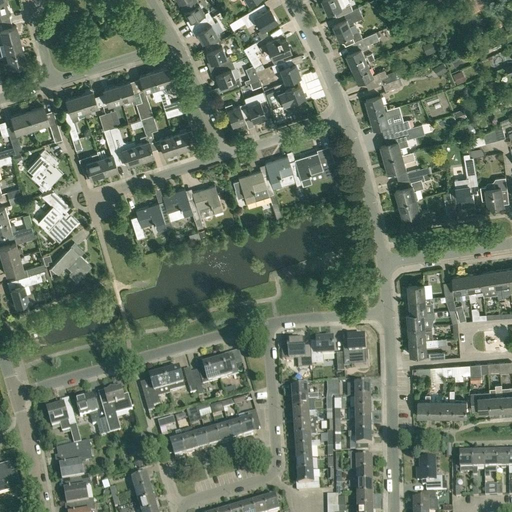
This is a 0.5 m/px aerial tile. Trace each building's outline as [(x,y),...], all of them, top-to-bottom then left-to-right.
[(194,0),(185,6),(187,10),(184,11),(189,19),(186,21),(191,28),(212,16),(208,11),(205,12),(199,2),(199,3),(197,0),(194,0)] [(322,0),(329,14),(334,11),(336,17),(353,10),(350,3),(346,5),(343,0),(322,0)] [(0,2),(0,23),(1,23),(0,17),(0,16),(9,14),(6,1),(0,2)] [(262,29),(277,20),(270,8),(257,15),(253,9),(242,16),(248,26),(257,21),(262,29)] [(349,24),(363,17),(359,8),(348,13),(350,18),(334,25),(341,40),(342,40),(343,41),(342,43),(345,44),(346,46),(363,38),(360,32),(352,31),(349,24)] [(212,16),(191,28),(195,36),(198,34),(203,42),(208,39),(211,44),(220,40),(216,34),(217,34),(212,23),(215,22),(212,16)] [(3,29),(1,23),(0,23),(0,30),(3,43),(20,38),(16,26),(3,29)] [(377,32),(355,42),(358,50),(347,55),(353,68),(368,62),(375,59),(372,53),(365,56),(362,50),(369,47),(368,44),(380,39),(377,32)] [(272,57),(291,50),(286,38),(280,40),(279,37),(266,42),(272,57)] [(499,37),(490,42),(494,50),(503,46),(499,37)] [(20,38),(3,43),(6,55),(23,51),(20,38)] [(429,42),(433,52),(438,50),(434,40),(429,42)] [(255,50),(260,48),(256,41),(244,48),(254,66),(261,62),(255,50)] [(230,55),(227,56),(223,46),(207,52),(210,60),(207,61),(210,70),(233,61),(230,55)] [(23,51),(6,55),(10,68),(26,64),(23,51)] [(280,70),(284,82),(285,83),(295,79),(301,77),(296,64),(293,64),(291,58),(272,65),(275,72),(280,70)] [(233,61),(210,70),(214,78),(216,77),(220,85),(217,86),(219,92),(241,83),(239,77),(236,78),(232,68),(235,67),(233,61)] [(385,70),(373,75),(368,62),(353,68),(359,82),(369,78),(370,81),(366,83),(369,89),(383,84),(398,78),(395,71),(386,74),(385,70)] [(437,66),(442,74),(447,70),(443,63),(437,66)] [(166,67),(153,71),(157,86),(161,99),(168,97),(165,84),(171,82),(166,67)] [(161,99),(157,86),(153,71),(139,76),(144,91),(151,88),(155,101),(161,99)] [(251,81),(257,78),(259,78),(256,72),(248,75),(249,78),(251,81)] [(462,82),(458,72),(452,74),(457,84),(462,82)] [(251,81),(249,82),(252,88),(260,85),(257,78),(251,81)] [(400,85),(398,78),(383,84),(385,91),(400,85)] [(285,83),(284,82),(263,90),(266,97),(284,90),(289,102),(305,96),(300,84),(298,85),(295,79),(285,83)] [(122,100),(135,96),(130,81),(117,85),(122,100)] [(122,100),(117,85),(103,90),(108,105),(122,100)] [(85,91),(85,93),(80,95),(86,117),(90,116),(88,109),(98,106),(93,91),(92,91),(92,89),(90,88),(86,90),(85,91)] [(86,117),(80,95),(66,99),(70,115),(71,115),(73,121),(79,119),(77,113),(84,110),(86,117)] [(370,114),(385,110),(381,95),(366,99),(370,114)] [(251,116),(251,117),(253,121),(265,117),(265,115),(271,112),(266,98),(247,105),(251,116)] [(148,100),(142,101),(146,116),(152,115),(148,100)] [(163,105),(165,111),(180,106),(178,100),(170,102),(163,105)] [(136,103),(140,118),(146,116),(142,101),(136,103)] [(251,116),(247,105),(246,102),(226,110),(232,126),(245,121),(244,119),(251,117),(251,116)] [(49,122),(46,113),(44,106),(28,111),(33,128),(49,122)] [(180,106),(165,111),(167,117),(182,112),(180,106)] [(395,107),(385,110),(370,114),(374,128),(389,124),(388,117),(397,114),(395,107)] [(463,108),(453,113),(457,121),(467,116),(463,108)] [(33,128),(28,111),(12,117),(17,133),(33,128)] [(110,128),(116,126),(111,111),(105,113),(110,128)] [(110,128),(105,113),(99,115),(103,130),(110,128)] [(151,131),(157,129),(152,115),(146,116),(151,131)] [(151,131),(146,116),(140,118),(141,119),(142,125),(145,133),(146,133),(151,131)] [(393,124),(395,132),(408,128),(410,127),(408,119),(393,124)] [(9,135),(7,127),(5,121),(0,122),(0,127),(3,137),(9,135)] [(68,125),(73,139),(78,137),(74,123),(68,125)] [(62,139),(57,124),(50,126),(55,141),(62,139)] [(118,125),(116,126),(110,128),(115,143),(119,156),(120,160),(125,159),(127,164),(140,160),(135,144),(134,140),(127,142),(123,140),(118,125)] [(502,126),(495,129),(497,140),(505,138),(502,126)] [(108,145),(115,143),(110,128),(103,130),(104,130),(108,145)] [(397,138),(398,141),(381,146),(385,160),(402,155),(400,147),(409,145),(406,135),(410,134),(408,128),(395,132),(397,138)] [(497,140),(495,129),(482,135),(485,143),(497,140)] [(172,135),(177,150),(191,146),(186,130),(172,135)] [(142,142),(135,144),(140,160),(153,156),(147,135),(140,137),(142,142)] [(177,150),(172,135),(159,139),(164,155),(177,150)] [(18,137),(11,139),(13,147),(15,153),(22,151),(18,137)] [(0,151),(0,158),(11,155),(15,153),(13,147),(0,151)] [(62,171),(55,165),(59,161),(51,154),(45,148),(40,153),(41,154),(28,168),(33,173),(30,177),(38,184),(44,177),(51,184),(62,171)] [(99,158),(104,174),(117,170),(112,154),(106,156),(103,149),(97,151),(97,153),(99,158)] [(295,159),(294,159),(294,160),(302,183),(303,185),(311,182),(321,179),(325,177),(331,175),(327,163),(325,156),(323,150),(318,152),(317,152),(295,159)] [(396,171),(406,168),(404,161),(410,160),(415,158),(413,152),(408,153),(402,155),(385,160),(385,161),(386,165),(387,167),(389,173),(393,172),(396,171)] [(104,174),(99,158),(97,153),(89,155),(91,161),(85,162),(85,160),(79,162),(84,178),(90,176),(90,178),(104,174)] [(11,155),(0,158),(0,165),(9,163),(13,161),(11,155)] [(287,155),(265,163),(265,164),(268,173),(273,188),(281,185),(280,183),(278,177),(293,173),(295,179),(297,185),(302,183),(294,160),(294,159),(289,161),(287,155)] [(408,179),(410,178),(421,175),(419,169),(407,172),(408,179)] [(239,180),(233,182),(238,197),(244,195),(247,203),(255,200),(269,196),(272,204),(277,202),(275,194),(273,188),(268,173),(262,175),(260,170),(238,177),(239,180)] [(412,186),(400,189),(395,190),(396,192),(397,197),(399,204),(417,199),(414,190),(416,190),(423,188),(421,182),(425,180),(430,178),(429,173),(423,174),(421,175),(410,178),(412,186)] [(453,188),(452,190),(453,200),(455,202),(457,202),(462,202),(462,206),(467,205),(467,210),(475,209),(475,204),(473,194),(474,194),(473,186),(478,185),(476,173),(475,173),(469,174),(468,174),(468,178),(455,180),(456,187),(453,188)] [(503,205),(502,190),(508,189),(506,177),(496,179),(497,188),(486,189),(486,186),(480,187),(482,201),(487,200),(488,207),(503,205)] [(194,197),(188,199),(193,214),(192,214),(194,219),(197,227),(203,226),(200,218),(215,213),(223,210),(215,184),(192,191),(194,197)] [(159,203),(167,228),(172,226),(171,221),(184,216),(192,214),(193,214),(188,199),(185,187),(162,195),(164,201),(159,203)] [(9,198),(23,193),(21,188),(7,192),(9,198)] [(42,196),(53,206),(39,221),(52,234),(56,230),(65,238),(80,222),(67,210),(71,206),(61,197),(61,198),(54,191),(42,196)] [(23,193),(9,198),(11,204),(25,200),(23,193)] [(451,193),(444,194),(445,200),(447,213),(453,212),(451,199),(451,193)] [(33,211),(36,208),(33,205),(36,202),(33,199),(27,205),(33,211)] [(420,211),(417,199),(399,204),(403,218),(411,215),(412,222),(431,216),(429,208),(420,211)] [(167,228),(159,203),(136,210),(138,216),(131,218),(137,238),(144,235),(142,227),(153,223),(154,223),(156,223),(158,231),(167,228)] [(0,220),(8,218),(5,206),(0,207),(0,220)] [(22,215),(24,227),(31,226),(29,214),(22,215)] [(8,218),(0,220),(0,234),(6,233),(8,239),(34,231),(33,226),(18,230),(18,229),(16,229),(15,224),(11,225),(8,218)] [(14,238),(15,243),(0,247),(0,252),(2,261),(23,254),(21,247),(17,248),(16,244),(22,242),(36,238),(34,231),(8,239),(8,240),(14,238)] [(80,255),(84,251),(74,242),(51,266),(58,273),(66,264),(73,270),(70,274),(77,281),(91,265),(80,255)] [(28,253),(23,254),(2,261),(6,274),(14,272),(15,279),(17,278),(46,270),(45,266),(44,266),(43,263),(26,268),(23,268),(21,262),(23,262),(22,259),(29,257),(28,253)] [(42,256),(45,265),(49,264),(48,261),(51,260),(49,254),(42,256)] [(509,284),(507,269),(493,271),(495,286),(497,295),(497,294),(498,298),(503,298),(501,286),(509,284)] [(17,278),(20,287),(11,289),(16,305),(17,307),(25,304),(24,303),(29,301),(29,303),(33,302),(35,299),(33,293),(31,292),(27,293),(24,285),(38,281),(42,280),(40,274),(46,272),(46,270),(17,278)] [(495,286),(493,271),(479,273),(482,289),(495,286)] [(482,289),(479,273),(466,275),(468,290),(469,290),(470,302),(475,301),(474,295),(483,294),(482,289)] [(468,290),(466,275),(452,277),(454,293),(468,290)] [(445,297),(453,295),(451,282),(443,283),(445,297)] [(430,297),(426,298),(425,285),(409,286),(410,300),(430,299),(430,297)] [(410,300),(411,306),(407,306),(408,314),(411,313),(412,314),(424,313),(435,312),(435,311),(434,311),(433,303),(431,303),(430,299),(410,300)] [(462,304),(455,306),(460,321),(466,320),(462,304)] [(453,325),(458,324),(458,323),(454,309),(449,310),(453,324),(453,325)] [(411,313),(408,314),(409,328),(432,326),(432,325),(425,326),(424,318),(435,317),(435,312),(424,313),(412,314),(411,313)] [(432,326),(409,328),(410,342),(438,339),(438,338),(433,339),(432,326)] [(349,346),(343,347),(344,354),(343,354),(344,366),(351,366),(352,368),(352,366),(352,365),(351,365),(350,361),(352,361),(352,360),(366,359),(368,359),(367,351),(365,351),(365,345),(364,337),(348,338),(349,346)] [(302,339),(298,339),(297,341),(288,342),(289,351),(289,360),(298,360),(298,368),(312,367),(312,364),(311,356),(311,355),(305,356),(305,348),(304,341),(303,341),(302,339)] [(317,343),(310,343),(311,347),(311,355),(311,356),(315,356),(316,364),(324,364),(323,356),(334,355),(333,339),(316,340),(317,343)] [(438,339),(410,342),(412,356),(428,354),(427,346),(438,345),(438,339)] [(222,356),(223,359),(215,361),(221,380),(239,375),(233,353),(226,355),(227,355),(222,356)] [(208,364),(207,361),(197,364),(203,385),(221,380),(215,361),(208,364)] [(500,372),(511,371),(511,361),(500,362),(500,372)] [(443,376),(443,367),(430,368),(431,383),(444,382),(443,376)] [(179,368),(165,373),(170,392),(185,388),(183,383),(184,383),(179,368)] [(153,386),(148,387),(146,382),(141,384),(148,412),(155,410),(154,407),(160,405),(158,398),(171,394),(170,392),(165,373),(150,377),(153,386)] [(197,392),(196,389),(193,379),(186,380),(190,394),(197,392)] [(355,398),(371,398),(371,384),(355,385),(355,398)] [(492,411),(504,410),(502,395),(502,384),(495,385),(496,395),(491,395),(492,411)] [(511,387),(509,387),(510,394),(502,395),(504,410),(511,409),(511,387)] [(292,389),(292,402),(308,401),(308,400),(318,399),(318,395),(308,395),(307,388),(292,389)] [(123,396),(121,389),(114,391),(114,390),(113,390),(113,389),(112,389),(111,389),(111,390),(110,390),(110,391),(110,392),(105,394),(108,404),(102,406),(107,421),(110,434),(121,431),(117,415),(132,410),(128,394),(123,396)] [(450,401),(443,401),(443,417),(455,417),(455,401),(455,390),(450,390),(450,401)] [(473,410),(480,410),(480,412),(492,411),(491,395),(490,392),(472,393),(473,410)] [(426,401),(418,401),(418,417),(431,417),(431,401),(430,401),(430,395),(426,395),(426,401)] [(101,437),(110,434),(107,421),(100,423),(93,397),(76,402),(80,418),(90,415),(92,425),(97,424),(101,437)] [(371,410),(371,398),(355,398),(355,410),(371,410)] [(308,401),(292,402),(293,414),(309,413),(308,401)] [(443,401),(431,401),(431,417),(443,417),(443,401)] [(455,401),(455,417),(467,417),(467,401),(455,401)] [(222,403),(210,407),(211,409),(213,416),(225,412),(223,408),(222,403)] [(65,409),(64,406),(47,410),(52,427),(60,425),(62,432),(70,430),(75,445),(81,443),(71,407),(65,409)] [(196,407),(187,410),(189,418),(198,415),(196,407)] [(371,410),(355,410),(355,422),(372,422),(371,410)] [(247,420),(240,422),(244,438),(256,434),(250,413),(245,414),(247,420)] [(293,414),(292,414),(291,415),(291,420),(292,420),(294,420),(294,426),(307,425),(310,425),(310,424),(316,424),(318,424),(318,419),(309,419),(309,413),(293,414)] [(158,422),(160,429),(175,424),(173,418),(158,422)] [(244,438),(240,422),(228,426),(233,441),(244,438)] [(356,433),(348,433),(348,434),(372,433),(372,422),(355,422),(356,433)] [(295,438),(311,437),(311,436),(316,435),(315,431),(316,431),(316,424),(310,424),(310,425),(307,425),(294,426),(295,438)] [(228,426),(217,429),(221,444),(233,441),(228,426)] [(217,429),(205,432),(210,448),(221,444),(217,429)] [(175,434),(177,440),(170,442),(175,458),(187,454),(182,439),(180,432),(175,434)] [(210,448),(205,432),(194,435),(198,451),(210,448)] [(372,433),(348,434),(348,438),(356,438),(356,446),(356,451),(368,450),(368,446),(372,446),(372,433)] [(194,435),(182,439),(187,454),(198,451),(194,435)] [(311,437),(295,438),(296,449),(311,448),(320,448),(319,443),(311,443),(311,437)] [(89,441),(81,443),(75,445),(57,449),(58,457),(64,456),(65,464),(60,465),(62,481),(70,480),(84,477),(82,462),(92,460),(92,458),(94,458),(93,451),(91,452),(89,441)] [(311,448),(296,449),(297,462),(312,461),(311,448)] [(485,469),(485,479),(490,479),(490,469),(497,468),(497,453),(496,449),(489,450),(489,453),(485,453),(485,469)] [(509,468),(509,452),(497,453),(497,468),(509,468)] [(369,459),(369,453),(349,454),(349,460),(356,460),(357,471),(373,471),(372,458),(369,459)] [(461,473),(473,473),(473,453),(460,453),(461,473)] [(477,476),(477,469),(485,469),(485,453),(473,453),(473,473),(473,476),(477,476)] [(436,458),(421,458),(421,469),(418,469),(418,480),(421,480),(421,481),(423,481),(423,485),(427,484),(427,490),(447,490),(447,483),(445,483),(445,477),(436,477),(436,458)] [(313,473),(312,461),(297,462),(297,474),(313,473)] [(0,493),(14,489),(8,466),(0,467),(0,493)] [(357,471),(357,483),(349,483),(373,483),(373,471),(357,471)] [(314,480),(313,473),(297,474),(298,486),(306,485),(307,491),(320,490),(319,479),(314,480)] [(147,475),(133,479),(132,479),(135,491),(150,487),(147,475)] [(84,477),(70,480),(71,489),(64,490),(66,506),(75,504),(89,502),(88,501),(86,486),(91,486),(89,476),(84,477)] [(373,483),(349,483),(349,488),(357,487),(357,495),(373,495),(373,483)] [(154,499),(150,487),(135,491),(139,503),(154,499)] [(421,493),(421,500),(413,500),(413,511),(429,511),(429,500),(436,500),(436,492),(421,493)] [(373,495),(357,495),(357,507),(373,507),(373,495)] [(263,500),(266,511),(278,511),(280,511),(275,496),(263,500)] [(339,496),(334,496),(328,496),(328,508),(339,508),(339,496)] [(150,511),(157,510),(154,499),(139,503),(141,511),(150,511)] [(75,504),(75,511),(90,511),(95,510),(93,500),(88,501),(89,502),(75,504)] [(266,511),(263,500),(252,503),(254,511),(266,511)] [(254,511),(252,503),(240,506),(241,511),(254,511)]
